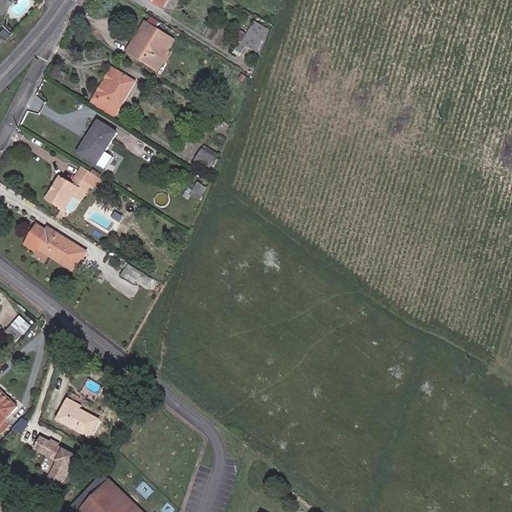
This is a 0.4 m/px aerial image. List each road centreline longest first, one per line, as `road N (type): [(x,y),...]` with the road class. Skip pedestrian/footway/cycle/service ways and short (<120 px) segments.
road 1 (residential): [(204,511),(220,458),(217,440),(0,265)]
road 2 (residential): [(0,141),(43,60),(49,25)]
